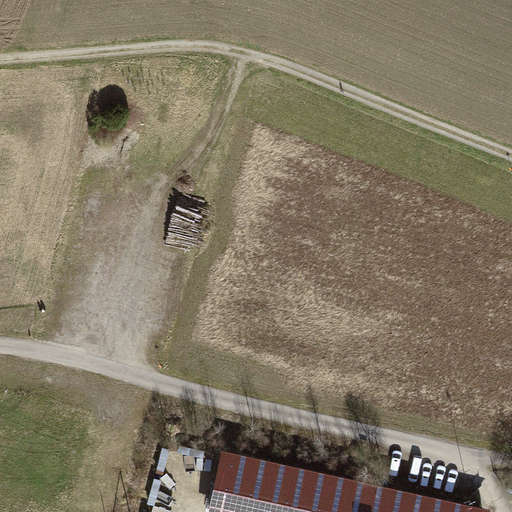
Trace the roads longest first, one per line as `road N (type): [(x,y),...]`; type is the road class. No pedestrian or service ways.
road 1 (track): [(254,55),(210,141),(126,375)]
road 2 (track): [(511,153),(254,55)]
road 3 (track): [(0,60),(193,44),(254,55)]
road 4 (residential): [(0,349),(126,375)]
